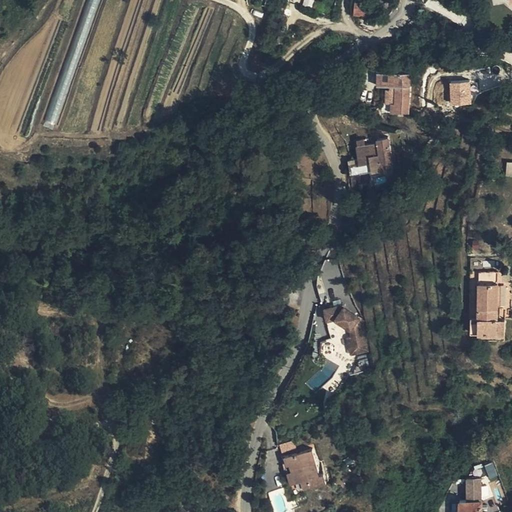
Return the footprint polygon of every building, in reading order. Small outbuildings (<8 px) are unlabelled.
[(354,0),(352,15),(364,17),(366,0),(354,0)] [(316,1),(313,9),(319,11),(322,3),(316,1)] [(332,15),(334,7),(330,5),(322,3),(319,11),(332,15)] [(411,72),(379,71),(379,84),(391,85),(397,85),(396,89),(396,102),(392,102),(392,111),(410,112),(411,72)] [(471,83),(449,84),(450,106),(471,105),(471,83)] [(46,119),(52,126),(60,119),(54,112),(46,119)] [(378,142),(358,145),(362,172),(382,169),(382,171),(394,169),(389,137),(378,139),(378,142)] [(506,307),(511,307),(511,281),(499,281),(499,270),(471,269),(471,306),(480,306),(480,315),(472,316),(472,330),(479,330),(506,330),(506,307)] [(346,324),(348,334),(365,332),(361,306),(341,291),(323,293),(325,306),(334,305),(349,316),(350,323),(346,324)] [(480,306),(471,306),(471,315),(472,316),(480,315),(480,306)] [(365,332),(348,334),(349,340),(366,338),(365,332)] [(305,488),(327,481),(324,472),(320,473),(312,448),(282,457),(284,466),(291,464),(292,470),(296,482),(303,480),(305,488)] [(290,484),(296,482),(292,470),(287,472),(290,484)] [(462,476),(457,483),(460,485),(467,489),(468,476),(462,476)] [(467,489),(482,498),(482,476),(468,476),(467,489)] [(481,511),(482,498),(467,489),(467,499),(460,499),(459,511),(481,511)]
